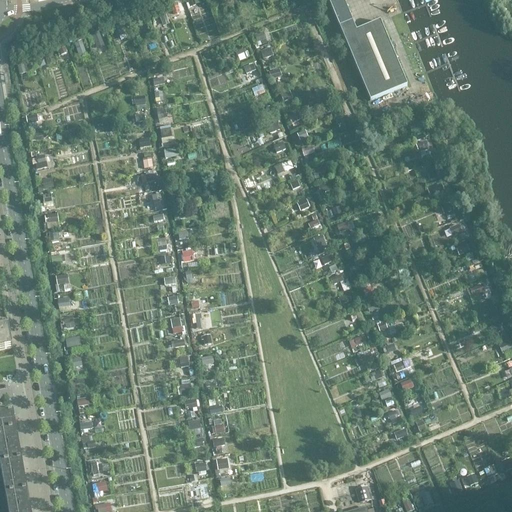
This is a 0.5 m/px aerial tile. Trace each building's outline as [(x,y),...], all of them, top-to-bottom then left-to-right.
[(327,0),(328,1),(370,102),(407,87),(380,22),(356,32),(342,0),(327,0)] [(165,22),(177,23),(178,8),(169,8),(169,16),(165,16),(165,22)] [(100,31),(93,34),(99,49),(106,45),(100,31)] [(256,34),(259,45),(268,43),(265,32),(256,34)] [(81,57),(88,53),(82,42),(76,45),(81,57)] [(272,48),(262,50),(264,59),(274,56),(272,48)] [(248,73),(254,71),(257,78),(260,76),(255,63),(245,67),(248,73)] [(297,126),(304,123),(299,112),(292,115),(297,126)] [(29,126),(40,124),(39,115),(28,116),(29,126)] [(172,128),(162,129),(164,143),(174,142),(172,128)] [(307,130),(299,133),(302,141),(310,138),(307,130)] [(421,153),(431,149),(427,141),(418,145),(421,153)] [(41,169),(50,166),(46,154),(37,157),(41,169)] [(54,178),(44,179),(45,188),(55,187),(54,178)] [(292,184),(294,191),(302,187),(299,181),(292,184)] [(320,186),(323,193),(333,189),(330,182),(320,186)] [(443,184),(429,188),(431,195),(445,191),(443,184)] [(44,195),(46,202),(53,201),(52,194),(44,195)] [(302,211),(311,207),(307,197),(298,201),(302,211)] [(59,214),(47,215),(48,229),(59,228),(59,214)] [(317,214),(307,219),(312,229),(322,224),(317,214)] [(454,237),(464,232),(460,223),(450,228),(454,237)] [(460,255),(471,252),(469,245),(458,248),(460,255)] [(194,250),(183,251),(185,263),(196,261),(194,250)] [(58,276),(60,292),(72,291),(70,274),(58,276)] [(335,286),(342,283),(346,292),(353,289),(349,279),(345,280),(343,274),(332,279),(335,286)] [(166,279),(167,286),(177,284),(176,277),(166,279)] [(471,288),(474,296),(484,292),(486,296),(492,293),(487,281),(471,288)] [(169,298),(172,306),(180,304),(178,295),(169,298)] [(61,298),(61,306),(71,306),(71,298),(61,298)] [(205,310),(205,300),(196,301),(196,311),(205,310)] [(487,311),(490,317),(499,313),(496,307),(487,311)] [(212,312),(195,312),(195,322),(206,322),(206,318),(212,318),(212,312)] [(67,328),(76,328),(75,317),(67,317),(67,328)] [(183,331),(181,318),(173,319),(175,332),(183,331)] [(0,351),(12,350),(12,351),(13,351),(9,329),(8,329),(0,330),(0,351)] [(351,340),(354,347),(368,342),(365,335),(351,340)] [(82,337),(67,338),(68,347),(83,346),(82,337)] [(392,352),(397,351),(395,344),(385,347),(387,356),(392,355),(392,352)] [(372,351),(360,354),(363,364),(375,360),(372,351)] [(189,356),(176,360),(178,368),(191,365),(189,356)] [(204,365),(215,363),(214,356),(203,358),(204,365)] [(74,359),(75,368),(84,366),(83,358),(74,359)] [(399,379),(405,377),(403,369),(410,367),(409,361),(396,364),(399,379)] [(405,391),(415,387),(412,379),(402,383),(405,391)] [(180,395),(193,393),(192,383),(179,386),(180,395)] [(390,389),(380,393),(383,399),(393,396),(390,389)] [(93,397),(78,398),(79,406),(94,405),(93,397)] [(412,409),(414,415),(423,412),(421,406),(412,409)] [(395,411),(389,414),(395,423),(401,420),(395,411)] [(0,436),(17,433),(14,416),(0,418),(0,436)] [(224,419),(214,420),(215,434),(225,433),(224,419)] [(192,435),(203,434),(202,420),(190,421),(192,435)] [(396,433),(398,439),(409,435),(407,429),(396,433)] [(17,433),(0,436),(0,465),(0,468),(22,464),(17,433)] [(96,437),(85,437),(85,447),(96,448),(96,437)] [(215,440),(217,449),(227,447),(225,438),(215,440)] [(218,460),(220,469),(231,468),(229,458),(218,460)] [(89,464),(92,475),(100,474),(98,462),(89,464)] [(207,463),(198,464),(199,473),(209,472),(207,463)] [(22,464),(0,468),(6,499),(28,495),(22,464)] [(495,465),(486,469),(489,477),(498,473),(495,465)] [(222,478),(222,487),(233,487),(232,478),(222,478)] [(102,483),(95,484),(97,495),(104,493),(102,483)] [(357,489),(360,503),(367,502),(369,511),(375,511),(370,486),(357,489)] [(30,511),(28,495),(6,499),(8,511),(30,511)]
